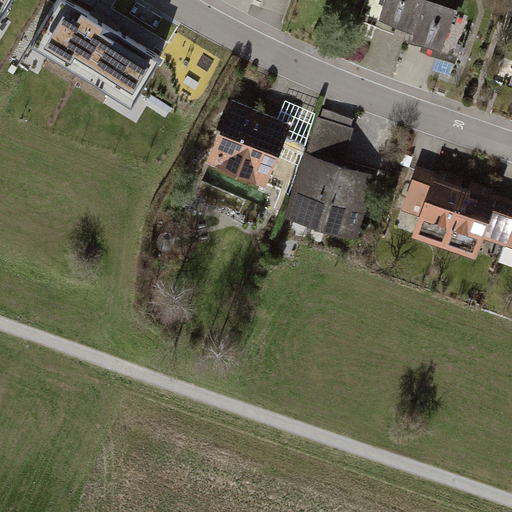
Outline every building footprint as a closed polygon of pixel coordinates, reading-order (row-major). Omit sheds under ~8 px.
[(0,0),(0,19),(11,0),(0,0)] [(162,56),(69,0),(57,0),(31,42),(133,104),(162,56)] [(393,0),(385,27),(417,37),(429,0),(393,0)] [(429,0),(417,37),(413,50),(446,61),(465,3),(456,0),(429,0)] [(268,184),(294,125),(236,100),(210,158),(268,184)] [(380,181),(307,158),(289,216),(361,239),(380,181)] [(451,181),(421,170),(400,233),(511,271),(511,201),(487,193),(451,181)]
